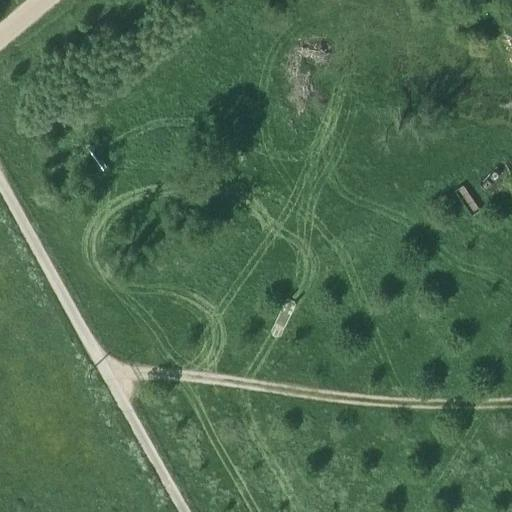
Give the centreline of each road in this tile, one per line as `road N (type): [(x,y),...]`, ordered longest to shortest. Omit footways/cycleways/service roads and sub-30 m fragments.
road 1 (track): [(109,378),(220,381),(427,410),(511,404)]
road 2 (track): [(0,186),(182,511)]
